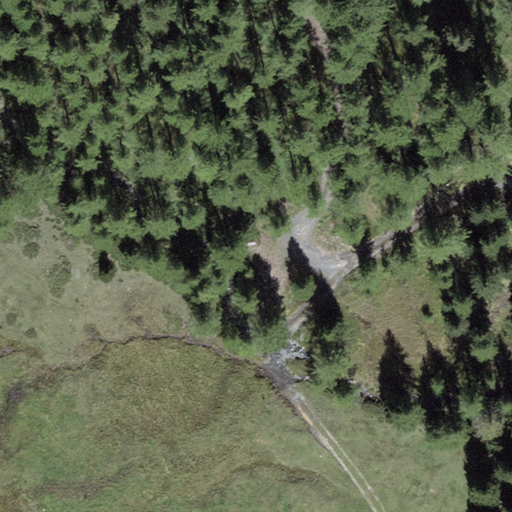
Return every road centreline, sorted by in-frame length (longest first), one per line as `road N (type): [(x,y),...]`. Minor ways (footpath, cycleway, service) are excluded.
road 1 (track): [(511,180),(428,205),(346,262),(273,340),(274,367),(365,483),(378,511)]
road 2 (track): [(346,262),(318,257),(311,233),(340,127),(309,0)]
